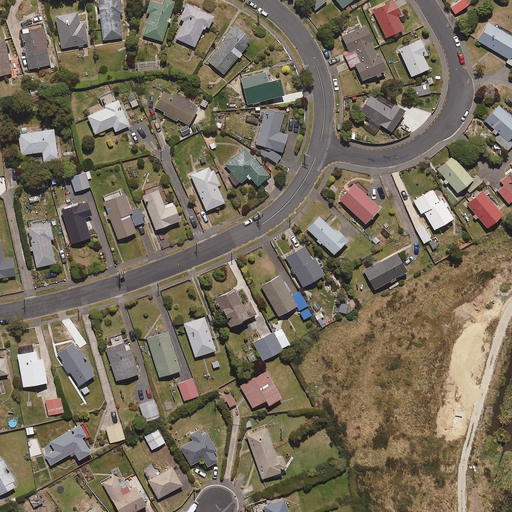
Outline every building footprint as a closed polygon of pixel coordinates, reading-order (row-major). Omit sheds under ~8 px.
[(120,0),(97,0),(103,39),(123,37),(120,12),(122,12),(120,0)] [(150,11),(142,34),(162,40),(174,0),(162,0),(162,1),(159,0),(148,0),(145,10),(150,11)] [(215,13),(186,0),(178,17),(183,19),(175,37),(194,46),(204,23),(209,26),(215,13)] [(325,0),(313,0),(309,4),(314,11),(326,0),(325,0)] [(334,0),(341,8),(351,0),(334,0)] [(392,0),(371,10),(385,38),(402,30),(397,18),(401,16),(392,0)] [(463,0),(459,0),(450,8),(455,15),(468,5),(463,0)] [(77,10),(55,14),(61,47),(90,42),(86,20),(79,21),(77,10)] [(511,36),(486,22),(476,41),(508,59),(506,63),(511,66),(511,36)] [(226,38),(208,60),(224,72),(238,55),(240,57),(243,53),(241,52),(248,43),(247,41),(251,36),(235,23),(224,37),(226,38)] [(32,30),(20,32),(23,44),(21,45),(22,51),(24,51),(28,68),(50,63),(42,25),(31,27),(32,30)] [(354,31),(341,37),(348,52),(343,54),(350,69),(354,68),(361,82),(374,76),(375,78),(380,76),(378,73),(385,70),(378,54),(375,55),(370,44),(372,43),(364,26),(357,29),(356,27),(353,28),(354,31)] [(4,36),(0,36),(0,74),(11,72),(4,36)] [(419,39),(396,49),(409,77),(428,69),(422,56),(426,54),(419,39)] [(161,59),(136,62),(136,70),(162,68),(161,59)] [(266,70),(240,77),(247,103),(285,93),(281,76),(269,80),(266,70)] [(428,83),(409,87),(412,97),(430,93),(428,83)] [(164,89),(155,106),(164,111),(163,114),(176,120),(178,117),(189,123),(198,106),(193,104),(195,101),(173,90),(171,93),(164,89)] [(118,96),(103,103),(105,106),(86,114),(94,133),(112,125),(115,131),(131,124),(118,96)] [(390,109),(369,96),(359,113),(390,132),(403,111),(393,104),(390,109)] [(284,111),(265,106),(255,144),(283,151),(288,133),(279,131),(284,111)] [(511,136),(511,119),(497,107),(484,122),(499,135),(494,141),(507,152),(511,145),(511,142),(509,140),(511,136)] [(192,133),(189,124),(179,128),(183,137),(192,133)] [(53,127),(17,132),(20,154),(42,151),(43,161),(58,159),(53,127)] [(245,144),(224,163),(231,171),(227,175),(236,184),(240,180),(242,182),(248,176),(250,179),(251,178),(257,185),(270,173),(245,144)] [(451,157),(435,170),(456,195),(464,188),(469,193),(482,182),(476,175),(470,180),(451,157)] [(209,164),(190,173),(207,209),(225,201),(217,185),(221,183),(214,168),(211,169),(209,164)] [(85,171),(69,176),(74,191),(90,186),(85,171)] [(511,178),(511,180),(507,175),(500,182),(503,186),(497,191),(508,204),(511,200),(511,178)] [(355,181),(339,199),(365,223),(381,206),(355,181)] [(159,189),(142,195),(155,229),(181,219),(174,203),(165,206),(159,189)] [(501,213),(481,189),(465,202),(486,226),(501,213)] [(431,190),(412,202),(419,215),(423,213),(433,231),(452,220),(441,201),(438,202),(431,190)] [(110,218),(117,238),(136,230),(134,225),(144,221),(138,207),(132,209),(125,192),(104,200),(109,214),(107,214),(109,219),(110,218)] [(88,200),(61,208),(71,242),(90,236),(84,217),(92,214),(88,200)] [(320,215),(307,228),(334,254),(349,238),(337,228),(335,230),(320,215)] [(50,221),(27,226),(31,245),(29,246),(30,250),(32,249),(36,267),(56,263),(50,238),(53,237),(50,221)] [(422,226),(415,230),(423,244),(430,240),(422,226)] [(0,239),(0,276),(15,275),(12,257),(3,259),(0,239)] [(304,244),(285,255),(303,286),(325,273),(316,257),(313,258),(304,244)] [(397,251),(364,270),(374,288),(407,269),(397,251)] [(280,273),(260,285),(278,316),(297,305),(299,309),(308,304),(300,289),(292,294),(280,273)] [(235,287),(215,297),(230,326),(257,313),(250,301),(243,304),(235,287)] [(205,316),(184,322),(195,357),(216,350),(205,316)] [(282,327),(253,342),(262,360),(284,349),(283,347),(290,344),(282,327)] [(168,330),(147,337),(159,376),(181,370),(168,330)] [(73,341),(57,352),(64,362),(62,363),(68,372),(70,371),(79,384),(94,374),(91,370),(94,368),(80,348),(78,349),(73,341)] [(123,341),(105,347),(116,380),(138,372),(130,348),(125,349),(123,341)] [(23,387),(47,382),(43,357),(38,358),(36,349),(16,353),(23,387)] [(266,370),(239,385),(252,408),(267,400),(269,404),(282,397),(266,370)] [(192,377),(178,383),(184,400),(199,395),(192,377)] [(230,390),(218,396),(222,403),(227,400),(230,406),(237,403),(230,390)] [(63,412),(60,397),(45,399),(48,414),(63,412)] [(154,398),(139,404),(144,420),(160,414),(154,398)] [(54,449),(45,455),(50,465),(73,451),(78,459),(91,452),(82,436),(86,434),(79,423),(49,441),(54,449)] [(121,423),(106,427),(110,442),(125,438),(121,423)] [(267,426),(245,434),(262,479),(283,471),(282,469),(287,467),(283,454),(278,456),(267,426)] [(158,428),(144,436),(152,449),(165,441),(158,428)] [(192,439),(180,446),(191,465),(203,457),(208,466),(218,460),(213,452),(217,450),(206,431),(202,433),(199,428),(189,434),(192,439)] [(0,458),(0,494),(15,486),(13,481),(15,480),(3,458),(0,459),(0,458)] [(172,466),(147,480),(158,498),(183,485),(172,466)] [(114,475),(102,481),(119,511),(130,511),(146,503),(136,485),(129,489),(127,485),(121,488),(114,475)] [(43,502),(39,493),(29,498),(33,507),(43,502)] [(288,511),(284,498),(263,505),(265,511),(288,511)]
